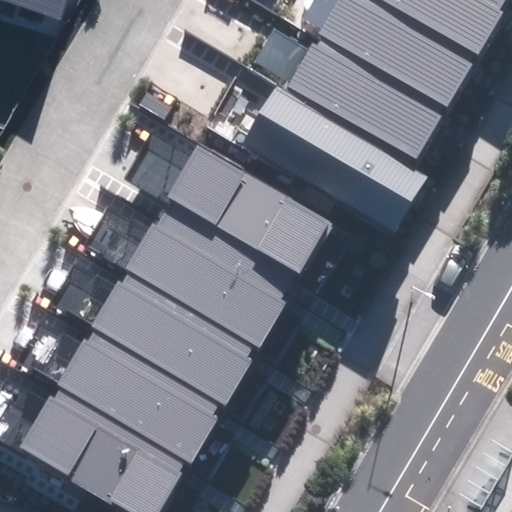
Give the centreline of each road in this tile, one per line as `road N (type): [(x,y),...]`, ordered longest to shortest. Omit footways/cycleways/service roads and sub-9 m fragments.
road 1 (residential): [(0,232),(137,0)]
road 2 (residential): [(375,511),(511,279)]
